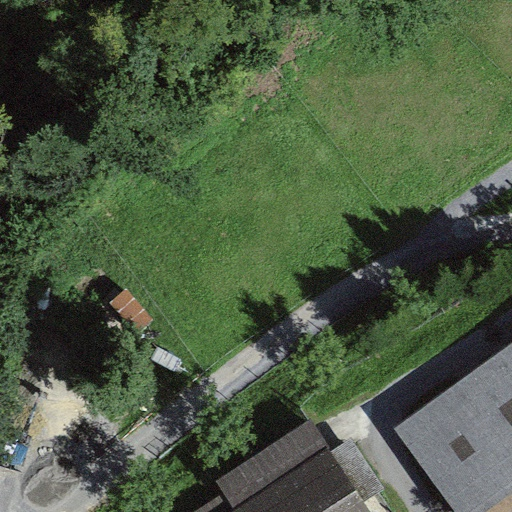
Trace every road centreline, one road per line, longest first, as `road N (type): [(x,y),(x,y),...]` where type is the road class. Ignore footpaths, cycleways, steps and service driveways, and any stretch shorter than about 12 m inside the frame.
road 1 (track): [(68,511),(328,305),(413,263),(511,237)]
road 2 (track): [(388,511),(363,442),(409,384),(511,320)]
road 3 (track): [(413,263),(511,184)]
